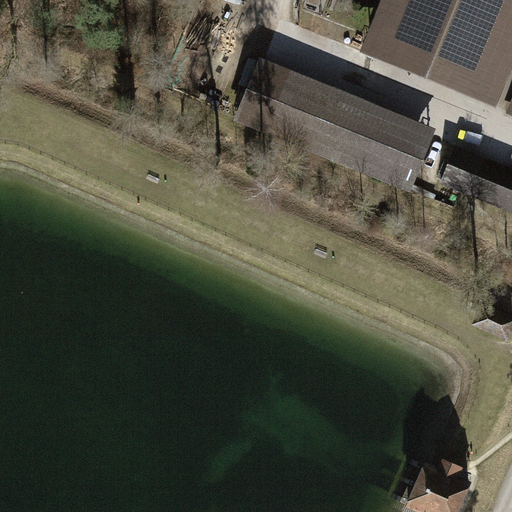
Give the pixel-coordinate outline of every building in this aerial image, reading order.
[(511,58),(511,0),(378,0),(356,55),(491,111),(511,58)] [(432,130),(260,60),(235,121),(407,191),(432,130)] [(511,166),(458,147),(443,187),(511,212),(511,166)] [(511,331),(511,318),(485,308),(478,325),(510,337),(511,331)] [(438,470),(427,465),(410,506),(423,511),(457,511),(470,483),(459,478),(462,470),(442,461),(438,470)]
